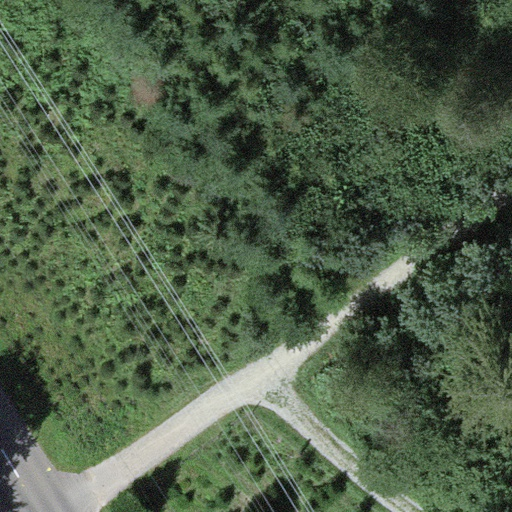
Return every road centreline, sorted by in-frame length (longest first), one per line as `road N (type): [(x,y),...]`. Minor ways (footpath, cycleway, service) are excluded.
road 1 (track): [(511,166),(252,381),(78,511)]
road 2 (track): [(411,511),(252,381)]
